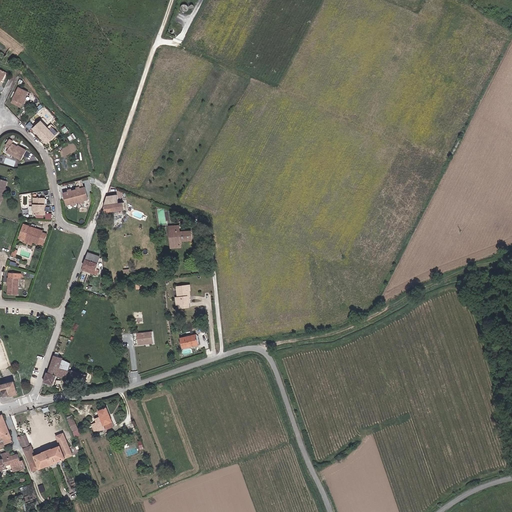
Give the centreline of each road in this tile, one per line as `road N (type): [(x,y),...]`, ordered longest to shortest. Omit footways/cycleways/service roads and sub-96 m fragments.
road 1 (residential): [(32,395),(102,393),(257,347),(268,355),(330,511)]
road 2 (track): [(511,257),(478,265),(354,328),(262,349)]
road 3 (track): [(88,235),(171,0)]
road 4 (residential): [(0,131),(14,126),(39,147),(59,217),(88,235)]
